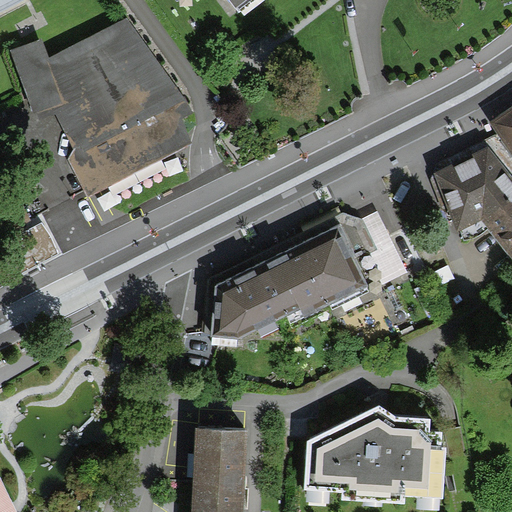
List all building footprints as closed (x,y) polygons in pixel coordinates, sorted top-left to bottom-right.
[(39,119),(55,113),(74,147),(67,158),(88,196),(192,140),(180,118),(191,112),(183,96),(126,14),(49,56),(42,36),(10,47),(33,110),(35,110),(39,119)] [(511,111),(490,127),(496,135),(488,141),(511,171),(511,111)] [(458,225),(481,214),(511,253),(511,171),(488,141),(430,167),(458,225)] [(327,307),(331,315),(369,296),(368,293),(407,273),(376,212),(358,221),(342,215),(303,234),(316,258),(305,263),(327,307)] [(18,274),(59,254),(42,223),(5,242),(18,274)] [(282,245),(259,255),(287,313),(302,306),(307,317),(327,307),(305,263),(316,258),(303,234),(282,245)] [(242,336),(287,313),(259,255),(210,279),(209,306),(217,307),(215,334),(242,336)] [(140,349),(121,344),(117,362),(137,366),(140,349)] [(431,418),(394,416),(378,404),(305,440),(302,492),(443,500),(446,447),(442,447),(443,431),(430,430),(431,418)] [(240,511),(245,428),(198,425),(193,511),(240,511)]
